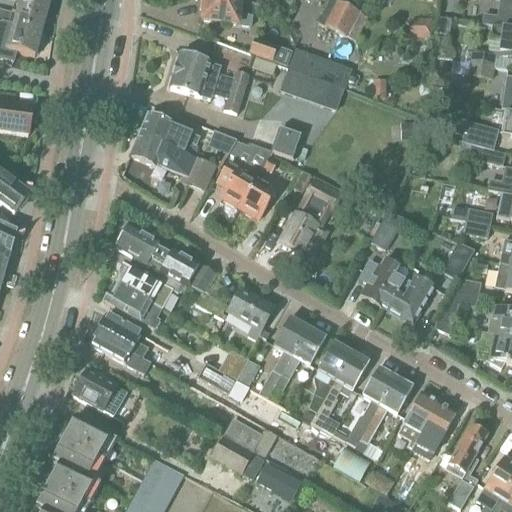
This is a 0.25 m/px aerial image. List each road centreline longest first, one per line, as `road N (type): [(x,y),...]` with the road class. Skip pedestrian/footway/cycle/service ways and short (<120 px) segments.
road 1 (residential): [(75,178),(104,182),(511,422)]
road 2 (secondary): [(0,449),(54,290),(75,178)]
road 3 (secondary): [(75,178),(102,0)]
